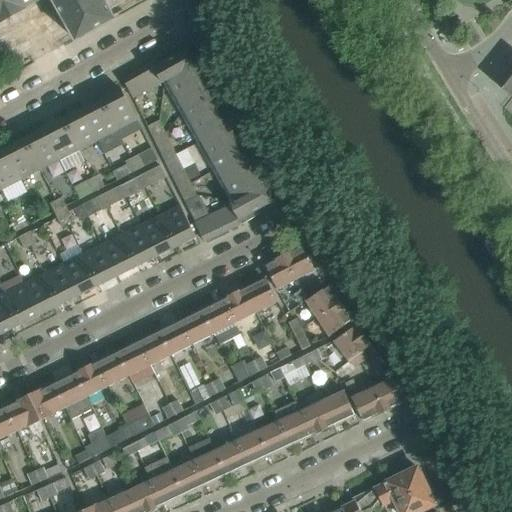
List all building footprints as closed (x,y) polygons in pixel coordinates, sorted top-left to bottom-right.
[(0,0),(0,22),(10,17),(16,14),(41,0),(0,0)] [(115,19),(104,0),(53,0),(76,41),(115,19)] [(201,67),(190,48),(178,55),(175,50),(153,62),(151,63),(151,64),(123,80),(133,96),(163,80),(166,85),(201,67)] [(214,90),(201,67),(166,85),(182,114),(221,93),(218,88),(214,90)] [(511,75),(502,88),(511,95),(511,75)] [(139,121),(122,89),(103,99),(119,131),(139,121)] [(233,124),(220,101),(224,99),(221,93),(182,114),(198,142),(233,124)] [(119,131),(103,99),(83,109),(100,141),(119,131)] [(100,141),(83,109),(64,119),(80,151),(100,141)] [(80,151),(64,119),(44,129),(60,161),(80,151)] [(162,126),(159,120),(148,125),(151,131),(162,126)] [(253,150),(250,144),(246,147),(233,124),(198,142),(214,171),(253,150)] [(165,131),(162,126),(151,131),(154,137),(165,131)] [(44,129),(24,139),(41,171),(47,183),(67,173),(60,161),(44,129)] [(168,137),(165,131),(154,137),(156,143),(168,137)] [(170,143),(168,137),(156,143),(159,149),(170,143)] [(41,171),(24,139),(5,149),(21,181),(41,171)] [(173,149),(170,143),(159,149),(162,154),(173,149)] [(157,159),(151,148),(133,157),(138,168),(157,159)] [(21,181),(5,149),(0,151),(0,187),(2,191),(21,181)] [(176,154),(173,149),(162,154),(165,160),(176,154)] [(265,181),(253,158),(256,156),(253,150),(214,171),(231,200),(265,181)] [(179,160),(176,154),(165,160),(168,166),(179,160)] [(138,168),(133,157),(125,161),(127,164),(113,171),(117,179),(138,168)] [(182,166),(179,160),(168,166),(171,172),(182,166)] [(165,176),(160,165),(140,175),(146,186),(165,176)] [(185,172),(182,166),(171,172),(173,177),(185,172)] [(187,177),(185,172),(173,177),(176,183),(187,177)] [(104,185),(98,174),(92,177),(98,188),(104,185)] [(134,178),(120,185),(126,196),(146,186),(140,175),(134,178)] [(98,188),(92,177),(87,180),(92,191),(98,188)] [(190,183),(187,177),(176,183),(179,189),(190,183)] [(267,211),(264,207),(276,200),(265,181),(231,200),(233,204),(210,215),(220,235),(242,224),(242,225),(267,211)] [(193,189),(190,183),(179,189),(182,194),(193,189)] [(107,206),(126,196),(120,185),(101,195),(107,206)] [(196,194),(193,189),(182,194),(185,200),(196,194)] [(107,206),(101,195),(82,204),(87,215),(107,206)] [(67,208),(62,197),(56,200),(61,211),(67,208)] [(61,211),(56,200),(50,202),(56,214),(61,211)] [(87,215),(82,204),(74,208),(79,219),(87,215)] [(205,204),(190,211),(196,223),(205,242),(220,235),(210,215),(205,204)] [(196,238),(181,206),(160,216),(176,248),(196,238)] [(73,219),(69,211),(67,208),(61,211),(67,222),(73,219)] [(67,222),(61,211),(56,214),(61,225),(67,222)] [(27,225),(21,213),(15,216),(21,228),(27,225)] [(21,228),(15,216),(10,219),(16,230),(21,228)] [(176,248),(160,216),(141,226),(157,257),(176,248)] [(157,257),(141,226),(121,235),(137,267),(157,257)] [(36,242),(30,231),(24,234),(30,245),(36,242)] [(30,245),(24,234),(18,236),(24,247),(30,245)] [(137,267),(121,235),(102,245),(118,277),(137,267)] [(118,277),(102,245),(82,255),(98,286),(118,277)] [(315,270),(311,263),(303,246),(297,249),(297,248),(284,255),(296,280),(315,270)] [(98,286),(82,255),(63,264),(79,296),(98,286)] [(296,280),(284,255),(270,262),(271,263),(265,266),(277,290),(296,280)] [(79,296),(63,264),(43,274),(59,306),(79,296)] [(59,306),(43,274),(24,284),(40,316),(59,306)] [(277,300),(266,278),(244,288),(256,311),(277,300)] [(40,316),(24,284),(4,294),(20,325),(40,316)] [(306,285),(299,289),(307,300),(313,296),(306,285)] [(319,319),(341,303),(332,290),(328,285),(313,296),(307,300),(319,319)] [(256,311),(244,288),(223,299),(223,300),(234,322),(256,311)] [(299,289),(293,294),(299,304),(307,300),(299,289)] [(20,325),(4,294),(0,295),(0,333),(1,335),(20,325)] [(234,322),(223,300),(201,311),(212,333),(234,322)] [(353,321),(350,316),(341,303),(319,319),(331,337),(353,321)] [(193,342),(212,333),(201,311),(182,320),(193,342)] [(302,331),(295,318),(288,321),(295,334),(302,331)] [(193,342),(182,320),(161,331),(172,353),(193,342)] [(371,345),(357,325),(334,341),(349,361),(356,356),(363,351),(371,345)] [(172,353),(161,331),(139,342),(150,364),(172,353)] [(309,345),(302,331),(295,334),(302,348),(309,345)] [(150,364),(139,342),(118,353),(129,375),(150,364)] [(307,363),(326,353),(322,346),(304,356),(307,363)] [(291,354),(287,347),(276,352),(280,359),(291,354)] [(361,362),(367,357),(363,351),(356,356),(361,362)] [(129,375),(118,353),(98,363),(109,385),(129,375)] [(267,366),(261,356),(253,360),(259,370),(267,366)] [(295,369),(307,363),(304,356),(291,362),(295,369)] [(361,362),(356,356),(349,361),(354,367),(361,362)] [(244,361),(231,368),(237,381),(259,370),(253,360),(246,364),(244,361)] [(109,385),(98,363),(97,361),(75,372),(76,373),(87,396),(109,385)] [(284,377),(279,367),(270,372),(274,381),(284,377)] [(93,408),(87,396),(76,373),(54,384),(65,406),(71,418),(93,408)] [(272,384),(267,374),(259,378),(265,388),(272,384)] [(408,401),(396,377),(374,387),(386,412),(400,406),(399,405),(408,401)] [(224,387),(219,378),(211,382),(217,392),(225,388),(224,387)] [(265,388),(259,378),(252,382),(257,392),(265,388)] [(171,398),(189,390),(185,380),(166,388),(171,398)] [(217,392),(211,382),(204,385),(209,396),(217,392)] [(54,412),(65,406),(54,384),(42,390),(41,389),(27,396),(39,421),(55,413),(54,412)] [(386,412),(374,387),(353,398),(364,422),(372,418),(373,419),(386,412)] [(206,398),(202,389),(192,394),(196,403),(206,398)] [(243,400),(238,389),(228,394),(233,405),(243,400)] [(356,415),(345,390),(323,400),(335,425),(356,415)] [(175,413),(196,403),(192,394),(190,391),(177,398),(177,399),(170,403),(175,413)] [(231,406),(225,395),(216,400),(221,411),(231,406)] [(39,421),(27,396),(17,400),(18,402),(5,407),(15,430),(27,425),(32,436),(43,430),(39,421)] [(216,400),(208,404),(213,415),(221,411),(216,400)] [(335,426),(335,425),(323,400),(301,410),(312,435),(312,436),(335,426)] [(312,435),(301,410),(300,410),(295,401),(275,410),(279,420),(291,445),(312,435)] [(170,403),(162,407),(167,418),(175,413),(170,403)] [(0,437),(15,430),(5,407),(0,409),(0,437)] [(200,418),(196,410),(174,422),(179,432),(188,428),(187,425),(200,418)] [(155,424),(149,413),(128,424),(134,435),(155,424)] [(291,445),(279,420),(257,430),(269,455),(283,448),(291,445)] [(179,432),(174,422),(168,425),(174,435),(179,432)] [(111,446),(134,435),(128,424),(106,436),(111,446)] [(168,436),(164,427),(154,432),(158,440),(158,441),(168,436)] [(97,453),(111,446),(106,436),(102,429),(88,436),(92,444),(97,453)] [(269,455),(257,430),(235,440),(247,465),(269,455)] [(158,440),(154,432),(132,443),(136,451),(158,440)] [(209,439),(187,449),(193,460),(205,485),(226,475),(214,450),(209,439)] [(247,465),(235,440),(214,450),(226,475),(247,465)] [(136,451),(132,443),(122,448),(126,456),(136,451)] [(97,453),(92,444),(85,448),(86,450),(90,457),(97,453)] [(90,457),(86,450),(75,455),(79,463),(90,457)] [(117,464),(112,453),(102,458),(107,468),(117,464)] [(185,495),(172,469),(166,456),(144,467),(150,480),(163,505),(185,495)] [(105,470),(99,460),(91,464),(96,474),(105,470)] [(205,485),(193,460),(172,469),(185,495),(205,485)] [(40,481),(62,471),(58,464),(44,469),(43,466),(35,470),(40,481)] [(96,474),(91,464),(83,468),(88,479),(96,474)] [(425,485),(424,483),(417,468),(352,499),(354,503),(346,507),(348,511),(368,511),(374,509),(375,511),(378,511),(383,506),(393,501),(392,500),(425,485)] [(40,481),(35,470),(27,473),(32,484),(40,481)] [(150,511),(163,506),(163,505),(150,480),(128,490),(138,511),(150,511)] [(57,494),(52,483),(45,486),(50,497),(57,494)] [(421,511),(435,504),(431,496),(431,493),(428,487),(425,486),(425,485),(392,500),(393,501),(398,511),(421,511)] [(50,497),(45,486),(38,489),(42,500),(50,497)] [(138,511),(128,490),(108,499),(114,511),(138,511)] [(114,511),(108,499),(80,510),(81,511),(114,511)] [(13,511),(9,502),(1,505),(3,511),(13,511)]
